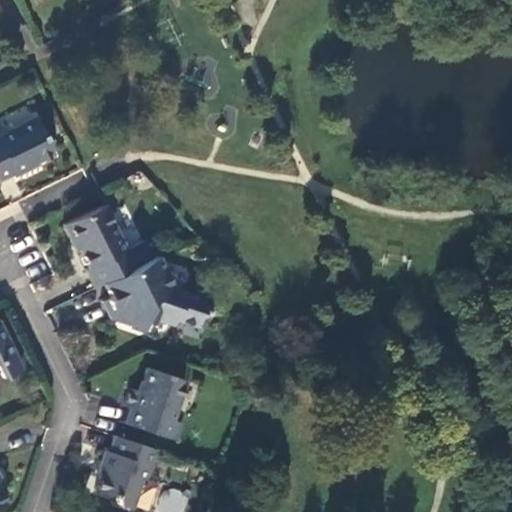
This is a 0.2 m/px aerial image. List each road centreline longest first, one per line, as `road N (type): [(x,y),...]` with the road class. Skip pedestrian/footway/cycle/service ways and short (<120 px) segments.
road 1 (residential): [(32,511),(67,408),(0,258)]
road 2 (residential): [(0,257),(22,210),(88,177)]
